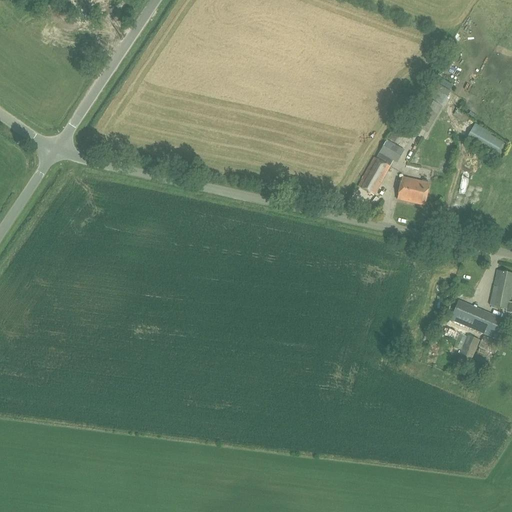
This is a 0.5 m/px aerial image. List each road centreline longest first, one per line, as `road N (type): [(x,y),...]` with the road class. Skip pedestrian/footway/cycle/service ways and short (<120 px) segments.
road 1 (unclassified): [(511,254),(59,149)]
road 2 (unclassified): [(59,149),(158,0)]
